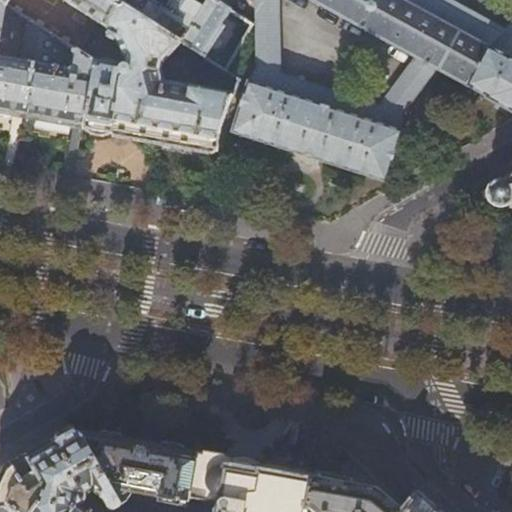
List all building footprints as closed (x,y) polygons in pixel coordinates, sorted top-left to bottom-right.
[(0,0),(5,4),(8,6),(11,0),(63,0),(107,28),(106,29),(108,31),(106,35),(107,36),(106,40),(113,45),(115,41),(124,52),(122,65),(116,65),(113,61),(110,60),(105,60),(102,62),(94,61),(82,128),(142,139),(214,152),(219,129),(232,94),(163,81),(160,69),(171,37),(113,0),(0,0)] [(0,0),(0,113),(24,118),(41,27),(27,18),(20,60),(2,57),(0,53),(0,35),(5,4),(0,0)] [(113,0),(171,37),(203,58),(224,26),(221,24),(230,11),(222,7),(211,0),(170,0),(165,8),(152,0),(113,0)] [(231,0),(226,0),(222,7),(230,11),(252,26),(257,17),(231,0)] [(281,74),(278,0),(255,0),(257,17),(256,59),(249,82),(400,132),(408,107),(436,69),(414,57),(378,106),(281,74)] [(511,0),(312,0),(414,57),(436,69),(485,96),(484,97),(511,112),(511,58),(510,58),(511,55),(511,0)] [(94,61),(41,27),(24,118),(52,123),(82,128),(94,61)] [(384,183),(401,133),(400,132),(249,82),(248,82),(232,132),(293,152),(384,183)] [(511,176),(483,193),(485,200),(511,205),(511,176)] [(119,503),(78,432),(69,430),(64,433),(33,451),(5,467),(2,471),(0,476),(0,510),(2,511),(86,511),(76,504),(82,501),(85,496),(85,493),(92,489),(102,496),(106,505),(108,507),(112,509),(115,508),(118,506),(119,503)] [(187,498),(197,453),(161,447),(78,432),(119,503),(123,509),(127,511),(140,511),(130,505),(126,499),(126,497),(129,494),(131,488),(138,489),(137,496),(154,499),(155,494),(165,497),(164,502),(186,506),(187,498)] [(302,511),(310,472),(292,469),(257,463),(197,453),(187,498),(212,503),(213,507),(210,508),(209,511),(302,511)] [(310,472),(302,511),(397,511),(402,507),(401,506),(388,495),(386,493),(375,484),(310,472)] [(439,511),(417,493),(414,492),(409,498),(403,505),(402,507),(397,511),(439,511)]
